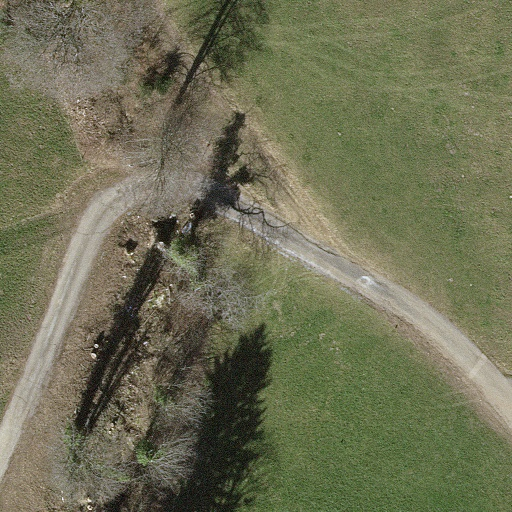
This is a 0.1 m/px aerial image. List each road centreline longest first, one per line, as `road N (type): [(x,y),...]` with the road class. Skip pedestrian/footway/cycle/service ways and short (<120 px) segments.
road 1 (track): [(0,460),(94,230),(121,196),(187,183),(338,267)]
road 2 (track): [(338,267),(163,31),(154,0)]
road 3 (track): [(338,267),(443,334),(511,410)]
